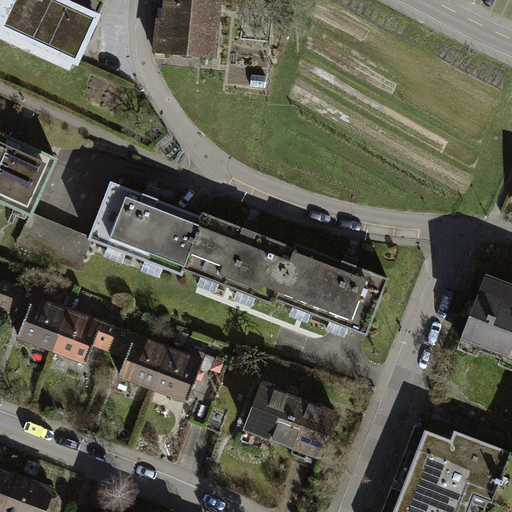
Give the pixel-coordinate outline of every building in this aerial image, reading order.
[(96,16),(57,0),(0,0),(0,27),(76,61),(96,16)] [(210,57),(215,0),(167,0),(166,10),(158,9),(154,52),(210,57)] [(52,158),(0,134),(0,201),(26,213),(52,158)] [(180,274),(182,270),(202,218),(111,183),(89,238),(180,274)] [(273,305),(274,300),(295,247),(204,212),(202,218),(182,270),(273,305)] [(16,244),(49,257),(60,227),(26,213),(16,244)] [(89,238),(60,227),(49,257),(78,268),(89,238)] [(297,243),(295,247),(274,300),(362,334),(385,277),(297,243)] [(460,342),(511,361),(511,294),(511,295),(511,293),(511,289),(483,279),(460,342)] [(15,290),(0,284),(0,307),(8,311),(15,290)] [(17,335),(52,349),(67,310),(15,290),(8,311),(24,317),(17,335)] [(102,323),(67,310),(52,349),(87,362),(94,342),(102,323)] [(94,342),(126,354),(133,335),(102,323),(94,342)] [(118,373),(153,386),(167,348),(133,335),(126,354),(118,373)] [(187,356),(167,348),(153,386),(187,400),(205,354),(190,348),(187,356)] [(266,435),(281,441),(297,400),(261,386),(240,440),(261,449),(266,435)] [(188,420),(204,427),(214,401),(198,395),(188,420)] [(335,414),(297,400),(281,441),(297,447),(293,459),(314,467),(335,414)] [(229,406),(214,401),(204,427),(219,432),(229,406)] [(398,497),(437,511),(466,511),(474,494),(492,501),(510,453),(453,432),(450,439),(424,429),(398,497)] [(511,454),(510,453),(492,501),(511,508),(511,454)] [(0,511),(1,511),(15,476),(0,470),(0,511)] [(50,489),(15,476),(1,511),(48,511),(54,497),(48,495),(50,489)] [(437,511),(398,497),(393,511),(437,511)]
